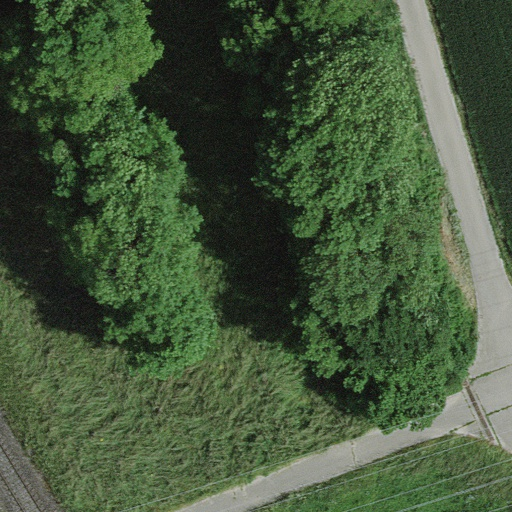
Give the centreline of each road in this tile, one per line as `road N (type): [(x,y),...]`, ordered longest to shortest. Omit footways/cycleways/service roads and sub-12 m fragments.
road 1 (track): [(399,0),(511,363)]
road 2 (track): [(511,393),(211,511)]
